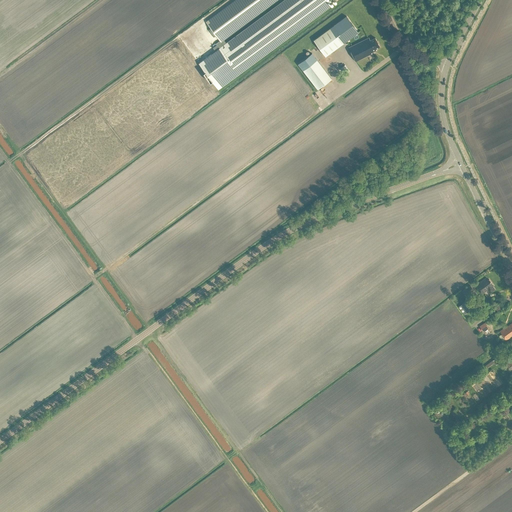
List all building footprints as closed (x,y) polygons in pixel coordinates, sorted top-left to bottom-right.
[(218,89),(331,6),(326,0),(285,0),(226,43),(224,39),(221,41),(213,47),(215,51),(199,63),(205,71),(218,89)] [(234,0),(206,21),(211,28),(208,30),(213,37),(216,35),(221,41),(224,39),(276,0),(234,0)] [(325,56),(358,32),(346,16),(314,40),(325,56)] [(369,37),(349,47),(356,61),(372,53),(372,52),(377,50),(376,48),(380,47),(376,37),(370,40),(369,37)] [(331,78),(312,53),(298,64),(303,70),(318,89),(331,78)] [(345,74),(351,70),(347,64),(341,68),(345,74)] [(488,280),(486,278),(476,285),(482,294),(488,289),(490,293),(495,289),(493,286),(494,285),(489,279),(488,280)] [(471,285),(462,291),(465,295),(474,290),(471,285)] [(473,306),(468,300),(463,304),(467,311),(473,306)] [(488,327),(485,322),(479,325),(482,330),(488,327)] [(511,322),(500,331),(506,340),(511,335),(511,322)] [(483,365),(485,368),(493,362),(491,359),(483,365)] [(481,398),(490,392),(486,387),(477,393),(481,398)]
